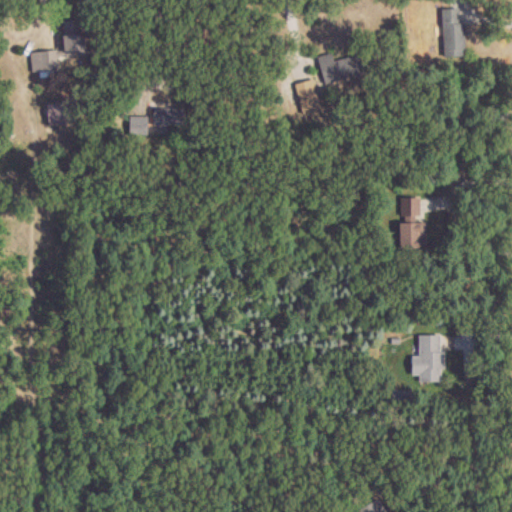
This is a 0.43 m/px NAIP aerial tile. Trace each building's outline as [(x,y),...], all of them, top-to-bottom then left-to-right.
[(87,56),(86,18),(65,19),(66,50),(34,51),(34,70),(60,69),(59,57),(87,56)] [(465,21),(445,21),(445,55),(465,55),(465,21)] [(360,53),(335,60),(333,52),(319,56),(326,83),(365,72),(360,53)] [(77,124),(77,102),(48,102),(48,124),(77,124)] [(188,107),(155,107),(155,125),(188,125),(188,107)] [(399,197),(401,248),(428,246),(426,222),(415,222),(413,196),(399,197)] [(445,380),(444,334),(421,334),(421,355),(412,355),(413,380),(445,380)] [(359,510),(360,511),(387,511),(378,498),(359,510)]
